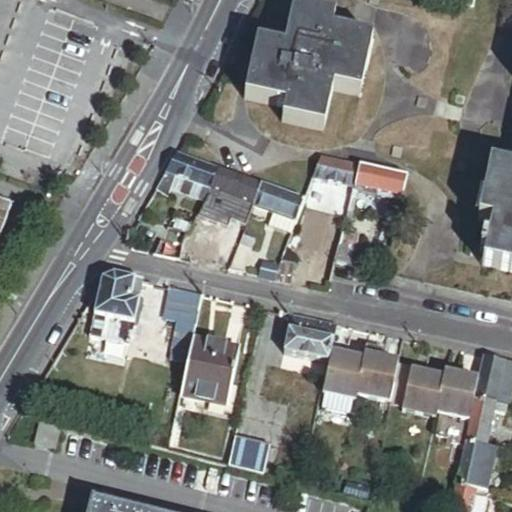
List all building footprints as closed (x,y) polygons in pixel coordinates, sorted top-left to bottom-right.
[(291,38),(298,9),(292,8),(286,37),(291,38)] [(334,18),(298,9),(291,38),(286,37),(283,50),(256,44),(249,74),(255,75),(248,102),(283,110),(280,124),(318,132),(324,104),(329,105),(332,91),(355,96),(361,68),(366,69),(373,42),(330,32),(334,18)] [(360,97),(366,69),(361,68),(355,96),(360,97)] [(255,75),(249,74),(243,101),(248,102),(255,75)] [(322,133),(329,105),(324,104),(318,132),(322,133)] [(351,190),(356,168),(318,159),(313,181),(333,186),(351,190)] [(216,173),(178,160),(155,197),(165,202),(166,195),(169,181),(206,193),(216,173)] [(357,191),(401,202),(405,180),(356,168),(351,190),(357,191)] [(511,174),(489,169),(483,197),(488,198),(482,226),(490,228),(487,245),(482,244),(479,258),(485,259),(482,269),(510,275),(511,269),(511,174)] [(252,209),(261,188),(216,173),(206,193),(199,208),(222,215),(228,201),(252,209)] [(199,208),(206,193),(169,181),(166,195),(199,208)] [(333,186),(313,181),(309,192),(330,196),(333,186)] [(349,201),(351,190),(333,186),(330,196),(349,201)] [(292,237),(305,203),(261,188),(252,209),(276,217),(271,230),(292,237)] [(355,202),(357,191),(351,190),(349,201),(355,202)] [(477,225),(482,226),(488,198),(483,197),(477,225)] [(349,201),(343,223),(349,224),(355,202),(349,201)] [(0,248),(13,213),(0,207),(0,248)] [(150,258),(155,258),(174,263),(177,247),(181,247),(189,231),(171,223),(150,258)] [(196,230),(190,228),(189,231),(181,247),(194,250),(203,227),(199,225),(196,230)] [(341,234),(333,265),(358,271),(361,260),(352,258),(357,238),(341,234)] [(275,285),(290,288),(295,266),(282,263),(280,268),(275,285)] [(257,281),(275,285),(280,268),(262,265),(257,281)] [(103,285),(85,315),(95,317),(94,320),(132,328),(137,304),(134,304),(136,296),(129,295),(132,285),(111,280),(103,285)] [(134,304),(137,304),(141,287),(132,285),(129,295),(136,296),(134,304)] [(202,300),(170,293),(164,324),(176,327),(169,365),(188,369),(193,344),(202,300)] [(292,319),(284,318),(282,329),(289,330),(292,319)] [(336,329),(292,319),(289,330),(284,355),(328,365),(329,359),(336,329)] [(132,328),(94,320),(90,342),(128,350),(132,328)] [(188,369),(181,401),(208,406),(228,410),(233,385),(239,354),(193,344),(188,369)] [(329,359),(328,365),(317,413),(351,420),(355,400),(387,407),(394,371),(395,369),(363,362),(362,366),(329,359)] [(502,365),(483,361),(477,387),(474,403),(493,407),(502,365)] [(511,403),(511,366),(502,365),(493,407),(507,409),(511,410),(511,403)] [(404,410),(410,378),(411,374),(394,371),(387,407),(404,410)] [(474,403),(477,387),(444,380),(442,384),(410,378),(404,410),(403,415),(435,422),(435,418),(469,424),(474,403)] [(228,410),(208,406),(207,414),(232,419),(239,386),(233,385),(228,410)] [(493,407),(474,403),(469,424),(464,447),(483,451),(491,417),(493,407)] [(507,409),(493,407),(491,417),(504,419),(507,409)] [(61,434),(42,429),(37,451),(56,456),(61,434)] [(235,440),(228,472),(262,480),(270,448),(235,440)] [(483,451),(464,447),(455,489),(474,493),(483,451)] [(496,454),(483,451),(474,493),(488,496),(496,454)] [(455,489),(449,511),(469,511),(473,498),(474,493),(455,489)] [(486,511),(489,502),(473,498),(469,511),(486,511)]
